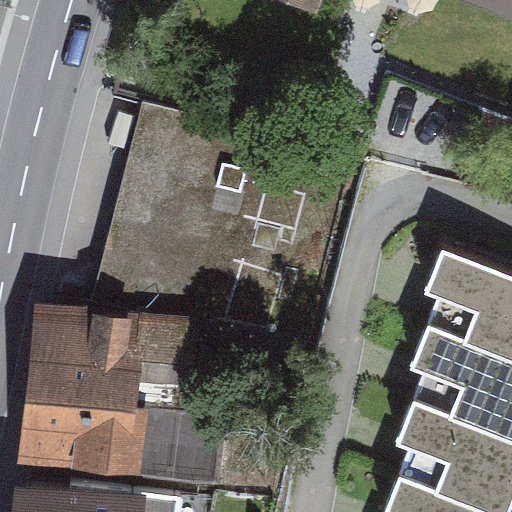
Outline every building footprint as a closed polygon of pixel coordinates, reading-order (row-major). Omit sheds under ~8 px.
[(511,0),(298,0),(315,6),(317,0),(489,0),(511,8),(511,0)] [(144,103),(92,311),(219,324),(217,350),(309,373),(363,158),(144,103)] [(511,276),(444,249),(428,290),(442,296),(430,325),(511,357),(511,276)] [(92,311),(48,307),(33,455),(205,472),(217,350),(219,324),(92,311)] [(511,357),(430,325),(414,365),(428,370),(416,400),(511,439),(511,357)] [(511,439),(416,400),(399,441),(412,447),(401,475),(491,511),(506,511),(511,499),(511,439)] [(491,511),(401,475),(385,511),(491,511)] [(28,484),(23,511),(165,511),(166,507),(28,484)]
